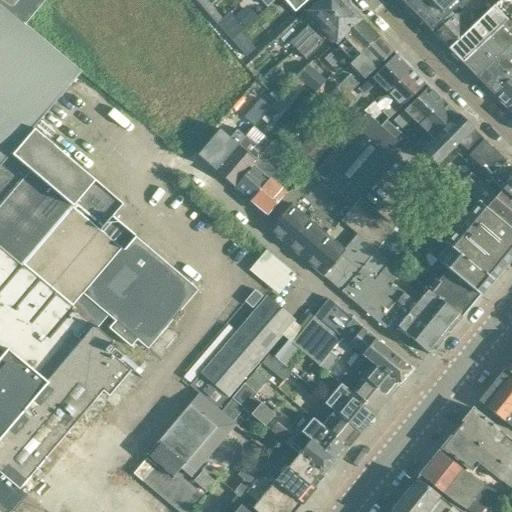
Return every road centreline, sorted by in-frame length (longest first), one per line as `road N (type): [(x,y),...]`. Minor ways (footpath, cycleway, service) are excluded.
road 1 (unclassified): [(444,388),(192,164)]
road 2 (residential): [(511,136),(376,0)]
road 3 (secondary): [(344,511),(444,388)]
